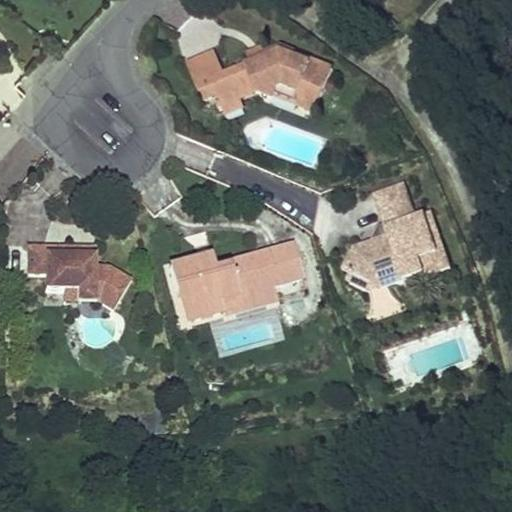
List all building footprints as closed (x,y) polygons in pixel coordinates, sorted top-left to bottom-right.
[(213,53),(185,65),(201,103),(215,98),(217,103),(236,94),(238,101),(257,92),(272,98),(276,89),(283,86),(298,92),(296,98),(299,107),(315,113),(331,73),(310,64),(308,68),(292,62),(297,51),(281,45),(262,53),(264,58),(250,65),(223,76),(213,53)] [(264,58),(262,53),(260,48),(246,54),(250,65),(264,58)] [(276,89),(272,98),(299,107),(296,98),(298,92),(283,86),(276,89)] [(236,94),(217,103),(223,118),(242,110),(238,101),(236,94)] [(22,177),(36,152),(21,143),(13,158),(17,161),(11,171),(22,177)] [(417,221),(405,186),(374,196),(383,224),(386,231),(381,242),(374,244),(355,251),(343,274),(350,277),(374,288),(379,278),(421,263),(426,277),(427,280),(452,272),(433,215),(417,221)] [(380,225),(372,241),(374,244),(381,242),(386,231),(383,224),(380,225)] [(263,255),(273,288),(274,288),(304,280),(294,246),(263,255)] [(29,248),(28,248),(28,278),(46,278),(46,292),(69,292),(102,293),(105,297),(100,306),(114,314),(133,282),(109,268),(96,268),(97,256),(72,256),(72,248),(29,248)] [(97,248),(72,248),(72,256),(97,256),(97,248)] [(223,315),(219,303),(267,290),(268,290),(259,256),(228,265),(232,277),(218,281),(215,269),(212,258),(168,270),(184,326),(223,315)] [(374,288),(350,277),(347,284),(372,296),(426,277),(421,263),(379,278),(374,288)] [(232,277),(228,265),(215,269),(218,281),(232,277)] [(223,315),(223,318),(271,305),(267,290),(219,303),(223,315)] [(102,293),(69,292),(69,306),(100,306),(105,297),(102,293)]
